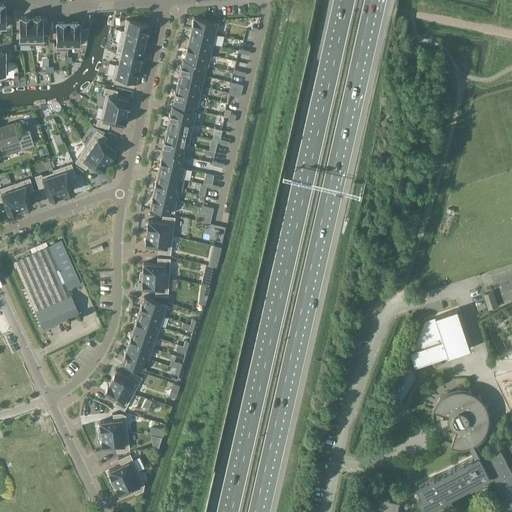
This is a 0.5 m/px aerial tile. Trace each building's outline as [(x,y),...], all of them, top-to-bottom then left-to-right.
[(30,16),(19,16),(19,44),(31,44),(30,16)] [(42,16),(30,16),(31,44),(42,44),(42,16)] [(192,25),(191,28),(216,34),(218,23),(208,20),(207,20),(200,18),(199,18),(196,17),(194,17),(194,18),(193,18),(191,25),(192,25)] [(124,30),(124,31),(146,36),(147,32),(149,25),(148,25),(148,24),(142,23),(142,22),(135,21),(129,20),(126,19),(124,30)] [(68,22),(56,22),(56,49),(68,49),(68,44),(68,22)] [(79,22),(68,22),(68,44),(79,44),(79,22)] [(191,28),(189,38),(213,44),(216,34),(191,28)] [(121,30),(118,42),(123,43),(123,42),(143,47),(146,36),(124,31),(124,30),(121,30)] [(187,44),(186,49),(211,55),(213,44),(189,38),(187,44)] [(123,43),(121,53),(140,58),(141,58),(142,53),(142,52),(143,47),(123,42),(123,43)] [(184,59),(207,65),(208,66),(211,55),(186,49),(184,58),(184,59)] [(118,64),(118,65),(138,69),(140,58),(121,53),(118,64)] [(181,65),(179,70),(180,70),(205,75),(207,65),(184,59),(183,59),(181,65)] [(116,64),(113,75),(115,76),(119,77),(123,78),(127,79),(131,80),(135,81),(137,74),(138,69),(118,65),(118,64),(116,64)] [(180,70),(178,80),(202,86),(204,78),(205,75),(180,70)] [(175,90),(175,91),(200,96),(202,86),(178,80),(175,90)] [(105,97),(103,106),(126,112),(127,107),(127,108),(129,101),(128,101),(129,99),(116,96),(117,90),(105,87),(103,94),(105,94),(105,97)] [(174,95),(173,102),(197,107),(200,96),(175,91),(175,90),(173,95),(174,95)] [(97,118),(96,125),(108,128),(110,122),(123,125),(123,123),(124,123),(125,116),(126,112),(103,106),(100,118),(97,118)] [(170,112),(168,117),(169,118),(169,117),(194,123),(196,111),(172,106),(170,112)] [(169,118),(167,128),(191,134),(194,123),(169,117),(169,118)] [(13,123),(0,127),(0,144),(3,154),(21,149),(34,144),(33,144),(36,144),(35,141),(33,142),(29,129),(16,133),(13,123)] [(164,139),(186,144),(186,145),(188,145),(191,134),(167,128),(164,139)] [(96,129),(86,145),(110,162),(111,160),(111,156),(114,151),(115,149),(104,142),(107,137),(96,129)] [(59,133),(54,135),(57,144),(63,142),(59,133)] [(163,144),(161,151),(162,151),(163,151),(182,155),(182,156),(183,156),(186,147),(186,145),(186,144),(164,139),(163,139),(162,144),(163,144)] [(86,145),(75,161),(85,169),(89,164),(100,171),(101,170),(105,165),(108,164),(110,162),(86,145)] [(161,157),(160,162),(180,166),(182,156),(182,155),(163,151),(162,151),(161,157)] [(160,162),(157,173),(177,177),(177,178),(182,179),(185,167),(180,166),(160,162)] [(71,163),(52,169),(53,172),(61,194),(66,193),(72,191),(72,190),(74,190),(69,177),(75,175),(71,163)] [(41,173),(34,176),(38,188),(45,186),(49,198),(50,198),(51,198),(57,196),(58,195),(61,194),(53,172),(42,176),(41,173)] [(156,179),(155,184),(175,188),(177,178),(177,177),(157,173),(156,179)] [(30,177),(11,183),(21,211),(23,210),(25,207),(31,205),(32,204),(28,191),(34,189),(30,177)] [(11,183),(0,187),(0,200),(3,200),(7,213),(9,212),(9,213),(15,211),(18,212),(21,211),(11,183)] [(152,195),(172,200),(172,199),(177,200),(178,201),(181,190),(175,188),(155,184),(152,194),(152,195)] [(151,200),(150,207),(174,212),(177,200),(172,199),(172,200),(152,195),(151,200)] [(147,221),(146,228),(147,228),(146,232),(172,235),(175,216),(162,215),(161,221),(148,220),(148,221),(147,221)] [(145,236),(145,243),(145,244),(153,245),(158,246),(157,252),(170,254),(172,235),(146,232),(146,236),(145,236)] [(65,281),(77,275),(67,252),(61,239),(13,260),(43,329),(79,313),(71,294),(65,281)] [(103,249),(101,244),(90,248),(92,253),(103,249)] [(140,273),(140,275),(169,277),(170,258),(157,257),(157,263),(143,262),(143,264),(142,270),(140,273)] [(139,277),(142,279),(141,286),(142,286),(142,287),(155,288),(155,295),(168,295),(169,277),(140,275),(139,277)] [(201,284),(199,292),(208,293),(210,286),(201,284)] [(483,294),(488,310),(499,306),(494,291),(483,294)] [(141,302),(140,307),(164,315),(168,304),(144,296),(143,297),(142,302),(141,302)] [(136,318),(160,326),(164,315),(140,307),(140,308),(136,318)] [(449,355),(449,356),(471,348),(458,309),(436,317),(425,321),(413,351),(411,352),(416,366),(449,355)] [(135,323),(133,329),(157,337),(160,326),(136,318),(135,323)] [(130,335),(129,340),(153,348),(157,337),(133,329),(131,335),(130,335)] [(125,350),(145,357),(144,357),(149,359),(153,348),(129,340),(126,350),(125,350)] [(124,355),(122,362),(141,368),(144,357),(145,357),(125,350),(124,355)] [(112,377),(110,381),(133,393),(139,382),(142,377),(131,370),(128,376),(116,370),(115,371),(114,371),(111,377),(112,377)] [(105,390),(104,392),(116,398),(113,404),(124,410),(127,404),(133,393),(110,381),(108,383),(108,384),(107,384),(104,390),(105,390)] [(474,391),(470,389),(466,388),(462,388),(457,388),(453,389),(448,391),(444,394),(441,397),(437,400),(435,404),(433,409),(449,414),(448,418),(443,418),(445,426),(450,423),(453,427),(456,429),(452,444),(456,446),(461,446),(465,446),(470,445),(475,456),(435,476),(434,475),(417,484),(423,496),(418,499),(425,511),(430,511),(435,510),(433,506),(447,499),(446,498),(471,486),(472,487),(485,480),(485,479),(493,475),(509,506),(511,505),(511,468),(510,466),(511,464),(509,457),(511,455),(511,441),(482,456),(476,442),(480,439),(483,436),(486,432),(488,427),(490,423),(490,418),(490,413),(489,408),(487,404),(485,400),(482,396),(478,394),(474,391)] [(146,398),(142,405),(147,408),(152,400),(146,398)] [(100,429),(98,432),(98,434),(127,431),(126,419),(126,418),(125,414),(120,412),(112,413),(113,419),(113,420),(100,421),(100,423),(99,423),(100,429)] [(127,431),(98,434),(99,437),(101,439),(101,440),(102,446),(103,446),(103,447),(114,446),(116,445),(117,452),(125,451),(127,450),(129,449),(127,431)] [(121,464),(109,470),(109,471),(112,477),(111,478),(110,480),(112,483),(138,470),(133,459),(130,453),(118,458),(121,464)] [(138,470),(112,483),(113,485),(116,486),(116,487),(119,492),(120,493),(132,488),(135,493),(142,490),(144,483),(138,470)] [(390,498),(389,496),(390,496),(390,495),(380,496),(376,511),(397,511),(399,504),(397,504),(398,499),(390,498)]
